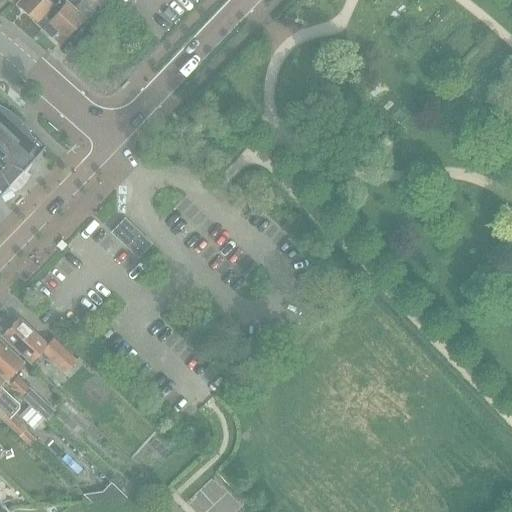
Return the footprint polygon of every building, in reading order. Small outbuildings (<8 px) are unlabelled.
[(19,0),(16,4),(41,27),(65,1),(64,0),(57,8),(47,0),(19,0)] [(82,17),(65,1),(41,27),(58,43),(82,17)] [(1,105),(0,105),(0,195),(10,189),(12,192),(19,188),(21,187),(22,185),(24,183),(25,182),(29,174),(26,172),(32,161),(31,160),(35,155),(44,146),(43,145),(42,146),(40,143),(37,141),(34,138),(31,136),(29,132),(27,128),(24,125),(21,121),(18,118),(15,115),(12,112),(8,110),(5,108),(1,105)] [(137,255),(149,243),(123,219),(112,232),(137,255)] [(46,343),(18,317),(1,335),(29,362),(41,350),(64,371),(75,359),(52,337),(46,343)] [(0,342),(0,374),(6,380),(5,382),(7,384),(14,377),(11,375),(22,363),(0,342)] [(14,377),(7,384),(22,399),(30,390),(15,375),(14,377)] [(19,404),(1,386),(0,385),(0,417),(29,447),(35,441),(25,430),(12,416),(19,408),(19,404)] [(30,390),(22,399),(45,420),(53,412),(30,390)]
